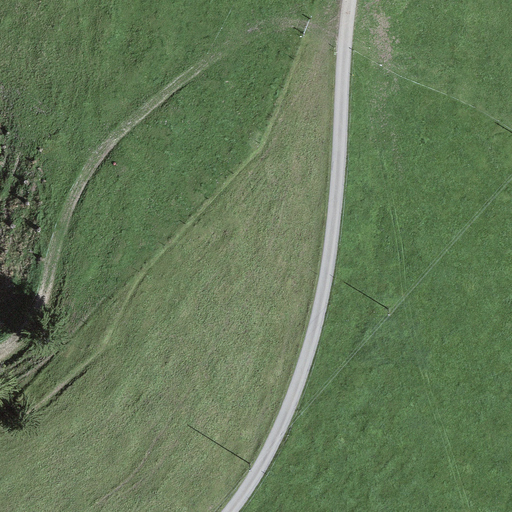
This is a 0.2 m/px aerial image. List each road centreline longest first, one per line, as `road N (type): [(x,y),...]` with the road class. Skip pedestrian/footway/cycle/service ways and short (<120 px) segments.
road 1 (unclassified): [(228,511),(285,414),(322,293),(352,0)]
road 2 (track): [(315,0),(190,77),(86,169),(65,207),(33,320),(17,350),(0,356)]
